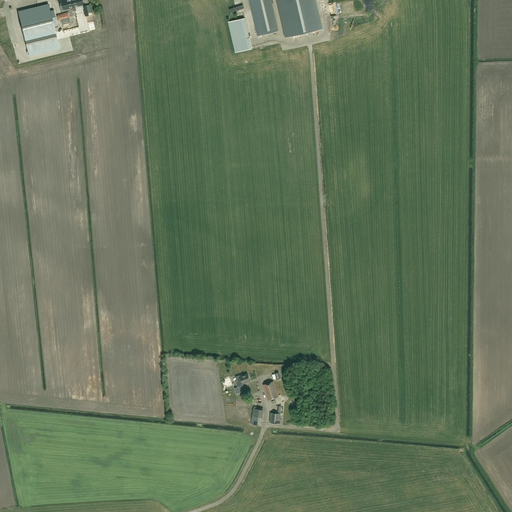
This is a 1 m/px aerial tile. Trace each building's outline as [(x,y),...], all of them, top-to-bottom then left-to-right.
[(60,6),(62,5),(64,10),(71,8),(72,12),(74,11),(71,0),(65,0),(59,1),(60,6)] [(71,0),(74,11),(76,10),(76,7),(83,5),(81,0),(71,0)] [(270,0),(249,0),(259,36),(278,31),(270,0)] [(76,19),(63,22),(57,23),(54,10),(50,11),(49,5),(18,12),(23,31),(29,56),(69,46),(82,43),(78,25),(76,19)] [(68,10),(57,13),(59,19),(69,16),(68,10)] [(252,49),(245,18),(228,22),(235,53),(252,49)] [(10,35),(0,37),(0,44),(11,41),(10,35)] [(236,377),(236,379),(238,384),(237,384),(238,387),(242,386),(241,383),(242,383),(250,381),(248,375),(243,376),(243,375),(240,376),(240,375),(236,377)] [(267,400),(278,397),(273,382),(263,385),(267,400)] [(270,423),(280,424),(281,407),(279,406),(278,414),(271,413),(270,423)] [(251,424),(260,425),(263,408),(257,407),(257,408),(255,407),(255,408),(254,408),(251,424)]
